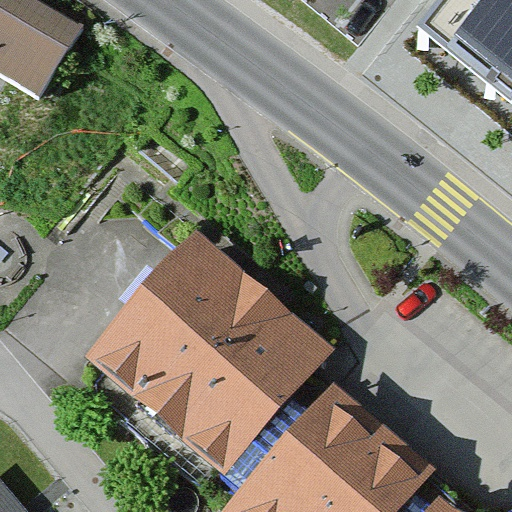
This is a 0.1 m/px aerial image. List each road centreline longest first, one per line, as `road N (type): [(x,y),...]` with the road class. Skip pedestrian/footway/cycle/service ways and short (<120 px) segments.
road 1 (secondary): [(158,0),(450,209),(511,265)]
road 2 (residential): [(111,511),(0,383)]
